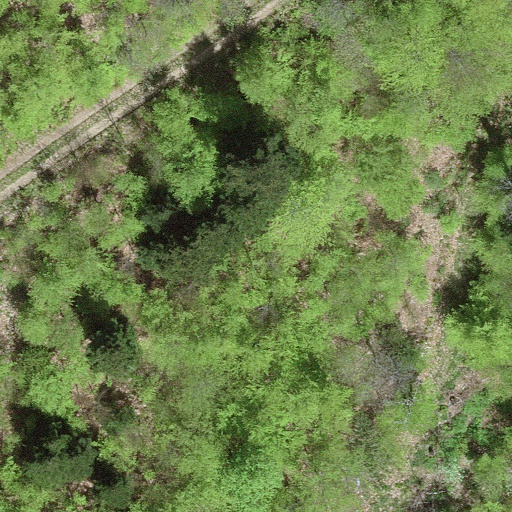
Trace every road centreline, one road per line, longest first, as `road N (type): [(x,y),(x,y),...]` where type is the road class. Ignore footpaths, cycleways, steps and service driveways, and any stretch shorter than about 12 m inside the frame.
road 1 (track): [(377,511),(434,382),(511,43)]
road 2 (track): [(277,0),(0,186)]
